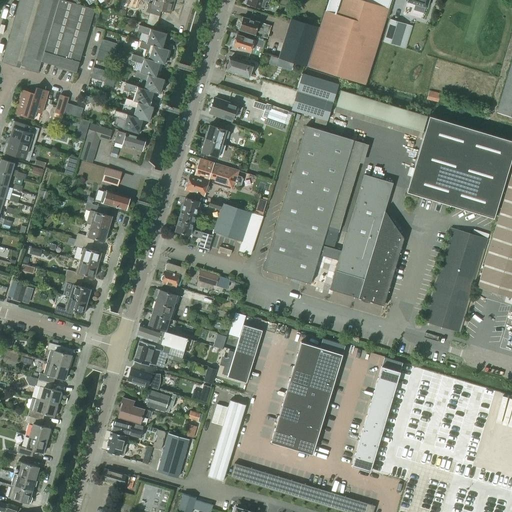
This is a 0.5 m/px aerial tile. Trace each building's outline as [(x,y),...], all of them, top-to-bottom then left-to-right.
[(20,0),(2,62),(37,72),(41,61),(53,19),(59,0),(20,0)] [(59,0),(53,19),(41,61),(76,71),(95,9),(63,0),(59,0)] [(173,2),(164,0),(153,0),(152,4),(148,3),(145,12),(159,16),(161,10),(170,13),(173,2)] [(268,1),(265,0),(248,0),(247,4),(263,9),(264,7),(266,8),(268,1)] [(309,67),(365,84),(387,10),(389,0),(329,0),(326,11),(309,67)] [(407,0),(407,1),(415,4),(414,9),(423,12),(424,7),(427,7),(429,0),(407,0)] [(95,27),(100,11),(95,9),(90,26),(95,27)] [(255,34),(259,22),(243,17),(239,29),(255,34)] [(291,19),(279,57),(306,65),(317,27),(291,19)] [(390,19),(383,41),(384,42),(397,46),(404,23),(390,19)] [(140,41),(168,49),(162,47),(166,33),(138,25),(137,31),(142,33),(140,41)] [(233,40),(231,44),(233,47),(250,52),(252,45),(254,45),(262,48),(265,40),(257,38),(256,40),(237,34),(235,38),(233,40)] [(100,44),(115,49),(117,44),(101,39),(100,44)] [(132,54),(164,63),(168,49),(140,41),(139,41),(140,41),(139,47),(144,49),(142,56),(132,53),(132,54)] [(115,49),(100,44),(98,49),(99,49),(96,59),(106,62),(109,52),(114,54),(115,49)] [(164,63),(132,54),(130,60),(135,62),(133,70),(164,79),(156,76),(160,63),(164,64),(164,63)] [(302,73),(305,66),(282,59),(271,56),(268,63),(257,99),(327,120),(338,84),(302,73)] [(253,71),(255,65),(230,58),(228,63),(226,64),(225,68),(226,69),(226,71),(236,74),(237,76),(240,77),(243,76),(248,78),(251,70),(253,71)] [(511,117),(511,64),(498,113),(511,117)] [(92,72),(107,77),(108,72),(93,67),(92,72)] [(164,79),(133,70),(136,71),(134,77),(140,78),(137,86),(125,82),(125,83),(160,93),(164,79)] [(107,77),(92,72),(90,78),(105,82),(107,77)] [(160,93),(125,83),(123,89),(129,90),(127,98),(126,97),(125,98),(149,105),(153,92),(160,94),(160,93)] [(42,113),(48,91),(36,87),(34,93),(22,90),(15,114),(34,119),(36,112),(42,113)] [(437,102),(439,95),(440,93),(429,90),(427,99),(437,102)] [(68,96),(65,95),(60,94),(54,112),(63,114),(68,96)] [(99,105),(100,100),(85,96),(84,101),(99,105)] [(125,98),(124,104),(135,107),(133,116),(149,121),(153,106),(149,105),(125,98)] [(215,98),(209,113),(232,121),(237,105),(215,98)] [(254,100),(252,106),(264,110),(262,115),(266,116),(270,105),(254,100)] [(73,105),(70,115),(75,116),(78,106),(73,105)] [(78,106),(75,116),(80,118),(83,108),(78,106)] [(149,121),(115,110),(113,116),(118,118),(116,127),(138,133),(142,119),(149,121)] [(501,208),(497,206),(511,155),(511,140),(429,116),(406,192),(416,195),(493,218),(494,214),(498,216),(501,208)] [(81,119),(75,137),(84,140),(90,121),(81,119)] [(10,137),(34,145),(39,129),(13,121),(11,128),(13,128),(10,137)] [(91,123),(83,147),(96,151),(99,139),(108,142),(112,129),(91,123)] [(206,139),(222,144),(224,137),(228,138),(230,131),(226,130),(210,125),(206,139)] [(322,245),(354,139),(305,125),(263,269),(311,283),(319,255),(322,245)] [(55,131),(45,128),(44,133),(54,136),(55,131)] [(145,139),(126,133),(118,131),(114,142),(123,145),(122,145),(142,151),(142,150),(145,149),(146,145),(144,142),(145,139)] [(34,145),(10,137),(7,147),(5,146),(3,153),(29,161),(34,145)] [(222,144),(206,139),(201,152),(218,157),(219,152),(223,153),(225,145),(222,144)] [(119,147),(114,146),(111,156),(116,157),(119,147)] [(69,157),(64,173),(72,175),(77,160),(69,157)] [(1,159),(0,162),(0,171),(10,175),(25,179),(26,174),(12,170),(14,163),(1,159)] [(214,178),(212,183),(232,189),(234,184),(240,186),(243,177),(237,175),(238,170),(200,159),(195,177),(202,179),(202,177),(206,178),(207,176),(214,178)] [(369,173),(387,179),(391,167),(372,161),(369,173)] [(106,167),(102,181),(117,186),(121,172),(106,167)] [(511,297),(511,170),(501,208),(498,216),(477,287),(511,297)] [(0,171),(0,184),(7,187),(8,182),(10,175),(0,171)] [(330,289),(359,297),(383,304),(403,238),(385,210),(393,183),(364,174),(341,251),(338,261),(330,289)] [(195,177),(190,176),(188,182),(186,182),(185,185),(187,186),(186,189),(204,194),(208,182),(212,183),(214,178),(207,176),(206,178),(202,177),(202,179),(195,177)] [(41,190),(37,201),(47,204),(50,193),(41,190)] [(129,198),(104,190),(101,201),(126,209),(129,198)] [(182,210),(195,214),(197,207),(199,207),(201,202),(185,197),(182,210)] [(259,197),(255,212),(263,214),(267,199),(259,197)] [(210,199),(208,206),(219,210),(213,232),(241,241),(238,251),(250,254),(261,220),(263,216),(262,216),(210,199)] [(86,222),(91,224),(108,229),(112,216),(101,213),(103,207),(86,202),(84,209),(89,210),(86,222)] [(195,214),(182,210),(179,221),(192,224),(195,214)] [(0,223),(10,226),(12,221),(0,217),(0,223)] [(191,236),(193,230),(190,229),(192,224),(179,221),(176,231),(191,236)] [(75,239),(93,244),(94,239),(104,242),(108,229),(91,224),(87,236),(77,233),(75,239)] [(487,238),(451,227),(424,316),(423,321),(459,332),(487,238)] [(193,230),(191,236),(200,238),(202,232),(193,229),(193,230)] [(203,232),(199,246),(208,249),(213,235),(203,232)] [(80,260),(97,265),(101,253),(91,250),(93,244),(75,239),(74,245),(84,248),(80,260)] [(341,251),(322,245),(319,255),(338,261),(341,251)] [(65,276),(82,281),(84,275),(94,278),(97,265),(80,260),(77,273),(67,270),(65,276)] [(183,279),(186,268),(168,263),(164,274),(162,276),(162,278),(163,281),(162,282),(175,286),(178,278),(183,279)] [(219,275),(200,269),(197,280),(216,286),(219,275)] [(70,297),(87,302),(90,289),(80,286),(82,281),(65,276),(63,282),(73,285),(70,297)] [(227,296),(227,299),(227,300),(228,300),(228,301),(229,302),(230,302),(231,302),(232,302),(233,303),(235,303),(236,302),(236,301),(237,299),(237,298),(237,297),(236,297),(236,296),(235,295),(235,294),(234,294),(234,293),(234,292),(234,293),(234,292),(235,292),(237,291),(238,290),(239,290),(239,289),(239,287),(240,285),(240,284),(235,282),(234,283),(234,284),(233,286),(233,287),(233,288),(232,291),(233,292),(232,292),(231,292),(229,292),(229,293),(228,294),(228,295),(227,296)] [(21,301),(25,287),(17,284),(13,299),(21,301)] [(156,301),(173,306),(177,295),(160,289),(156,301)] [(87,302),(70,297),(66,309),(56,306),(54,313),(71,318),(73,312),(83,315),(87,302)] [(152,312),(169,318),(173,306),(156,301),(152,312)] [(169,318),(152,312),(148,324),(165,330),(169,318)] [(215,321),(213,326),(225,330),(227,325),(215,321)] [(182,357),(187,338),(140,323),(136,335),(164,344),(162,351),(182,357)] [(243,324),(227,377),(246,382),(262,330),(243,324)] [(158,356),(160,350),(154,348),(155,346),(139,341),(133,361),(149,365),(149,363),(155,365),(157,359),(159,360),(160,356),(158,356)] [(300,341),(270,442),(312,454),(343,354),(300,341)] [(47,361),(68,367),(72,355),(60,351),(62,346),(49,342),(47,348),(50,349),(47,361)] [(381,366),(351,466),(370,472),(400,371),(402,362),(384,357),(381,366)] [(38,379),(51,383),(53,377),(64,380),(68,367),(47,361),(43,373),(40,372),(38,379)] [(131,367),(128,380),(157,389),(159,382),(157,381),(157,374),(151,374),(150,373),(131,367)] [(36,398),(57,404),(61,391),(50,388),(51,383),(38,379),(36,385),(40,386),(36,398)] [(192,396),(191,397),(192,397),(192,398),(193,398),(194,398),(195,399),(198,400),(199,400),(200,400),(203,401),(204,401),(205,402),(206,402),(207,401),(207,400),(207,399),(207,398),(208,396),(209,395),(209,394),(209,393),(210,391),(211,388),(211,387),(210,387),(208,386),(206,386),(205,385),(204,386),(203,386),(202,389),(201,391),(201,392),(199,392),(198,391),(197,391),(196,391),(195,390),(194,390),(194,391),(193,393),(192,395),(192,396)] [(155,407),(159,392),(150,390),(150,391),(147,390),(144,403),(147,405),(155,407)] [(159,392),(155,407),(164,410),(169,395),(159,392)] [(148,418),(150,410),(133,405),(135,400),(123,397),(120,408),(118,417),(140,423),(142,416),(148,418)] [(28,415),(41,419),(42,413),(53,416),(57,404),(36,398),(33,410),(29,409),(28,415)] [(207,476),(223,480),(245,404),(230,400),(207,476)] [(221,425),(227,407),(216,404),(211,422),(221,425)] [(197,421),(200,413),(190,410),(188,418),(197,421)] [(26,434),(47,440),(50,428),(39,425),(41,419),(28,415),(26,421),(29,422),(26,434)] [(114,420),(111,429),(129,434),(141,437),(144,425),(132,422),(131,424),(114,420)] [(120,455),(125,435),(111,431),(106,451),(120,455)] [(164,450),(189,457),(190,453),(184,451),(188,438),(169,433),(164,450)] [(47,440),(26,434),(22,446),(19,445),(17,452),(30,456),(32,450),(43,453),(47,440)] [(189,457),(164,450),(158,471),(177,477),(181,462),(187,463),(189,457)] [(14,472),(36,479),(39,467),(18,460),(14,472)] [(234,463),(230,477),(236,479),(241,465),(234,463)] [(241,465),(236,479),(243,481),(248,467),(241,465)] [(248,467),(243,481),(250,483),(254,469),(248,467)] [(131,489),(134,480),(131,479),(132,476),(104,468),(101,480),(131,489)] [(254,469),(250,483),(257,485),(261,471),(254,469)] [(261,471),(257,485),(263,487),(268,473),(261,471)] [(11,484),(32,491),(36,479),(14,472),(11,484)] [(268,473),(263,487),(270,489),(274,475),(268,473)] [(274,475),(270,489),(277,491),(281,477),(274,475)] [(281,477),(277,491),(283,493),(288,479),(281,477)] [(288,479),(283,493),(290,495),(294,481),(288,479)] [(294,481),(290,495),(297,497),(301,483),(294,481)] [(301,483),(297,497),(304,499),(308,485),(301,483)] [(32,491),(11,484),(7,497),(28,503),(32,491)] [(308,485),(304,499),(310,501),(315,487),(308,485)] [(315,487),(310,501),(317,503),(321,489),(315,487)] [(321,489),(317,503),(324,506),(328,491),(321,489)] [(328,491),(324,506),(330,508),(335,493),(328,491)] [(178,510),(186,511),(191,511),(193,508),(195,499),(196,497),(183,493),(178,510)] [(335,493),(330,508),(337,510),(341,495),(335,493)] [(341,495),(337,510),(344,511),(348,497),(341,495)] [(348,497),(344,511),(345,511),(350,511),(355,499),(348,497)] [(195,499),(193,508),(198,510),(201,501),(195,499)] [(355,499),(350,511),(358,511),(361,501),(355,499)] [(0,501),(0,510),(6,511),(15,511),(18,506),(0,501)] [(361,501),(358,511),(365,511),(368,503),(361,501)] [(368,503),(365,511),(372,511),(375,505),(368,503)]
